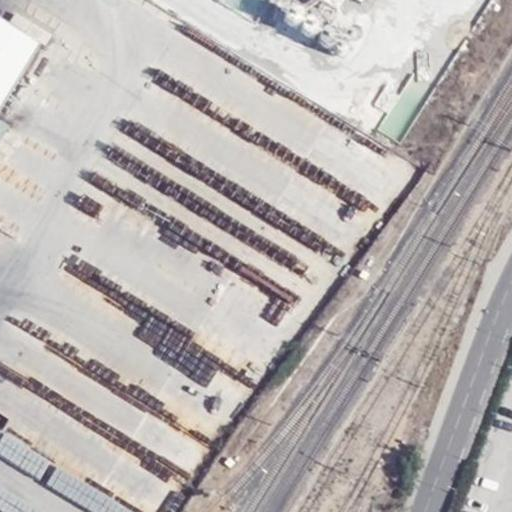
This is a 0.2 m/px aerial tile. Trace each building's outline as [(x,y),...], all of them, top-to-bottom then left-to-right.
[(308,0),(307,2),(328,16),(338,0),(308,0)] [(293,30),(299,26),(299,23),(300,17),(294,11),(285,10),(281,12),(277,15),(277,24),(281,31),(288,31),(293,30)] [(299,26),(293,30),(296,40),(301,44),(308,44),(311,44),(318,32),(315,27),(312,22),(308,20),(303,20),(299,23),(299,26)] [(0,104),(34,51),(0,30),(0,104)] [(318,32),(311,44),(315,51),(320,54),(329,55),(333,51),(336,44),(334,38),(331,34),(324,31),(318,32)] [(129,511),(86,483),(72,505),(28,476),(16,494),(36,507),(33,511),(129,511)]
